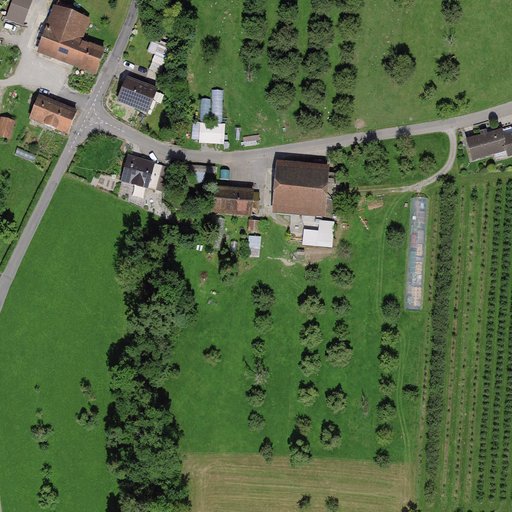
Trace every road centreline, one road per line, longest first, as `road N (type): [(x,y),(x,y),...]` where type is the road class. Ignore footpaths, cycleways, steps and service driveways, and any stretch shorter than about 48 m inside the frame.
road 1 (unclassified): [(511,106),(451,125),(238,157),(168,151),(92,118)]
road 2 (unclassified): [(0,299),(92,118)]
road 3 (track): [(338,194),(425,183),(451,163),(451,125)]
road 4 (unclassified): [(92,118),(138,0)]
